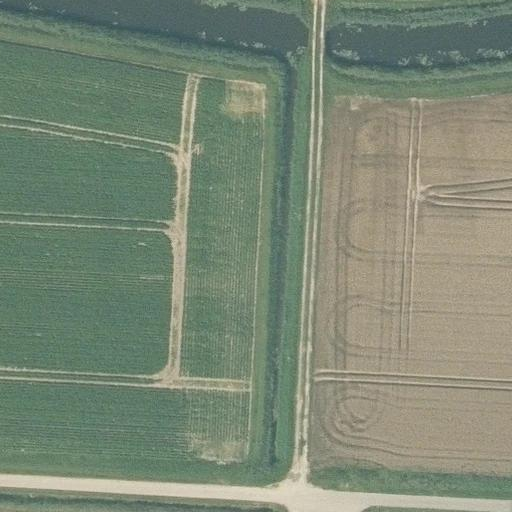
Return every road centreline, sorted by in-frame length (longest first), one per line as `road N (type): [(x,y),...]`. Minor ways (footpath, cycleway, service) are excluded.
road 1 (unclassified): [(511,507),(0,480)]
road 2 (track): [(316,0),(296,495)]
